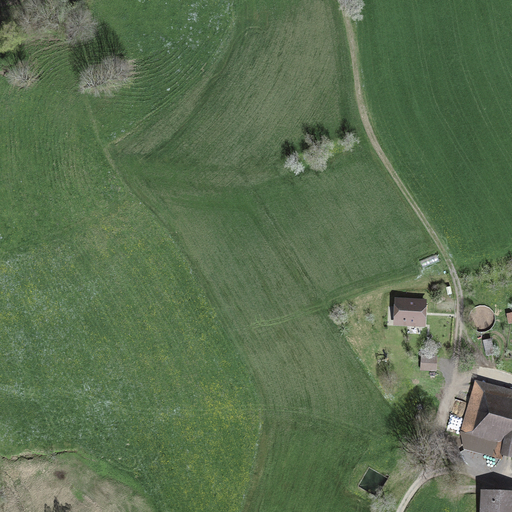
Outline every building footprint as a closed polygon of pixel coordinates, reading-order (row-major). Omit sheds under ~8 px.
[(423,266),(439,260),(437,254),(421,259),(423,266)] [(424,303),(398,301),(396,323),(423,324),(424,303)] [(491,339),(483,341),(487,355),(494,354),(491,339)] [(421,370),(436,371),(437,357),(422,356),(421,370)] [(511,385),(480,377),(463,436),(489,443),(486,455),(497,458),(500,451),(511,454),(511,385)] [(511,511),(511,497),(485,496),(484,511),(511,511)]
